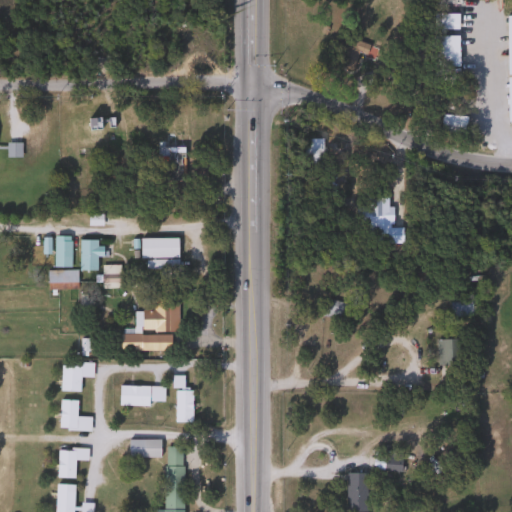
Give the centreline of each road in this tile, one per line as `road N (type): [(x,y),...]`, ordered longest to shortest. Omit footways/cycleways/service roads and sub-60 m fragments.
road 1 (residential): [(511,161),(227,82),(29,83)]
road 2 (secondary): [(253,365),(255,0)]
road 3 (secondary): [(252,511),(253,383)]
